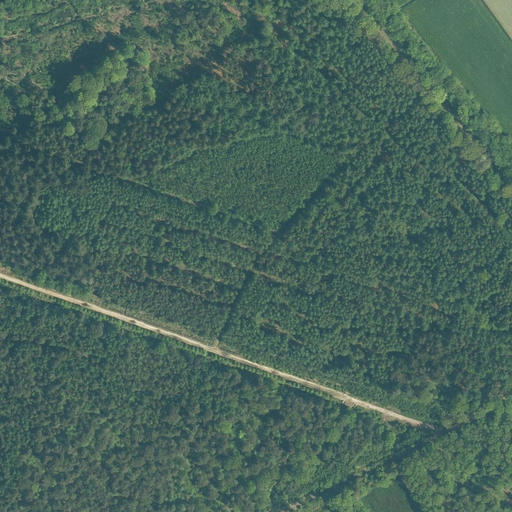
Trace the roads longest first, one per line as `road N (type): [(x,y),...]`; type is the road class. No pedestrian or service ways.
road 1 (tertiary): [(282,511),(511,404)]
road 2 (unclassified): [(511,182),(355,0)]
